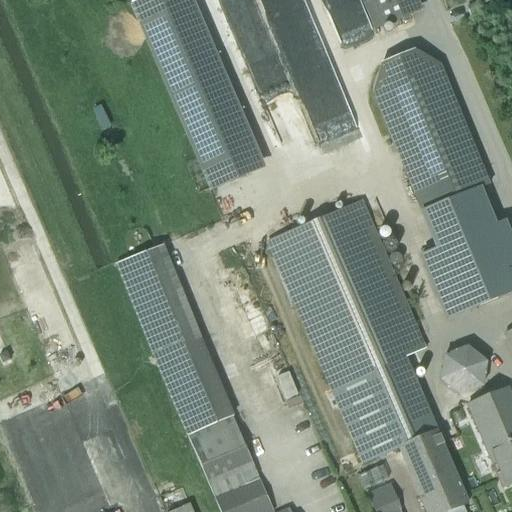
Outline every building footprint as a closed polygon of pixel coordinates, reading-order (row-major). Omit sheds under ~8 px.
[(192,0),(142,0),(129,6),(209,194),(265,170),(192,0)] [(362,0),(375,30),(413,14),(407,0),(362,0)] [(338,76),(322,36),(279,35),(306,105),(306,101),(321,141),(358,126),(338,72),(338,76)] [(479,190),(489,186),(440,66),(373,94),(422,213),(479,190)] [(437,250),(416,258),(442,323),(511,294),(511,242),(504,223),(494,227),(479,190),(422,213),(437,250)] [(466,505),(407,368),(419,363),(414,353),(423,349),(360,202),(267,242),(330,389),(363,466),(397,450),(423,511),(449,511),(460,507),(466,505)] [(230,418),(197,341),(160,247),(115,265),(159,376),(185,438),(186,437),(230,418)] [(442,357),(439,381),(457,396),(479,387),(483,363),(464,349),(442,357)] [(483,447),(511,434),(511,401),(506,388),(466,406),(483,447)] [(208,488),(252,470),(230,418),(186,437),(208,488)] [(511,434),(483,447),(501,489),(511,483),(511,434)] [(383,465),(358,476),(365,489),(389,478),(383,465)] [(213,499),(218,511),(270,511),(257,481),(213,499)] [(367,496),(374,511),(383,511),(398,506),(389,487),(367,496)] [(166,511),(184,506),(180,492),(162,497),(166,511)]
